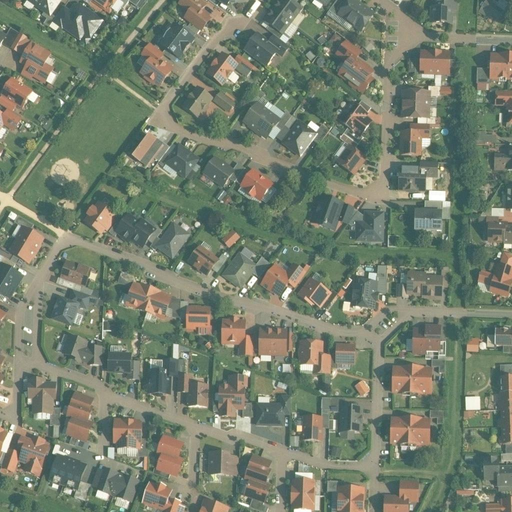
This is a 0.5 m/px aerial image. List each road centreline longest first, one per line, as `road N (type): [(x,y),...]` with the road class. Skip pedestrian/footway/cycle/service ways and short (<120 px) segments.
road 1 (residential): [(159,114),(171,127),(268,163),(358,194),(376,190),(384,181),(387,65),(420,37)]
road 2 (residential): [(378,334),(332,333),(249,310),(64,239),(38,283)]
road 3 (residential): [(257,0),(218,36),(159,114)]
road 4 (residential): [(374,468),(378,334)]
